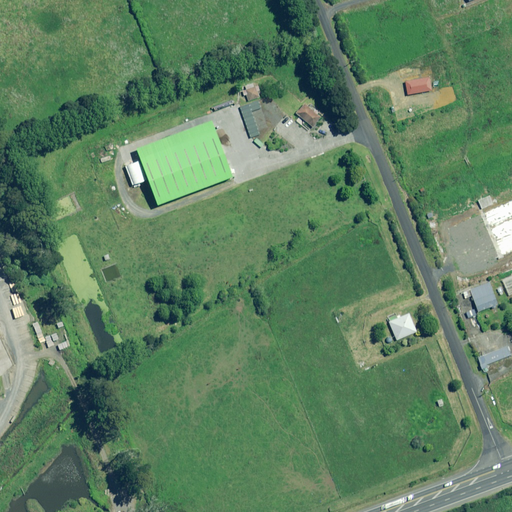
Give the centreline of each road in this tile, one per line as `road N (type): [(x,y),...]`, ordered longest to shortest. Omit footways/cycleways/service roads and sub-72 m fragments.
road 1 (unclassified): [(316,0),(503,466)]
road 2 (trunk): [(379,511),(503,466)]
